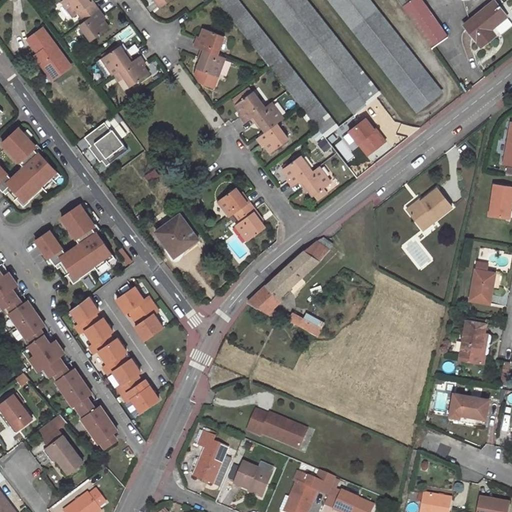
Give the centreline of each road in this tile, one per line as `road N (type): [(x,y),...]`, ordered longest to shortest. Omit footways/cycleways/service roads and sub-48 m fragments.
road 1 (unknown): [(320,0),(392,96),(418,115),(450,87),(388,0)]
road 2 (residential): [(6,242),(150,469)]
road 3 (tertiary): [(303,237),(511,72)]
road 4 (residential): [(157,377),(102,297),(148,263)]
road 5 (residential): [(88,186),(0,62)]
road 6 (tertiary): [(150,469),(211,335)]
road 7 (tertiary): [(211,335),(259,272),(303,237)]
road 8 (residential): [(227,134),(303,237)]
